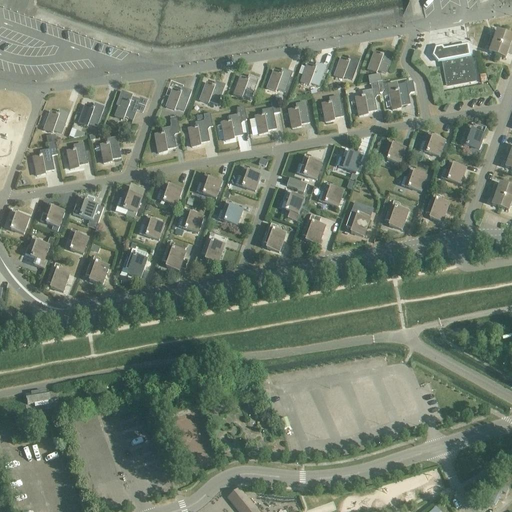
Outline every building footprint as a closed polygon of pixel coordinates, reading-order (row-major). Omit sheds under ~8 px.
[(491,49),(489,54),(505,60),(507,55),(511,53),(511,51),(511,43),(511,42),(511,40),(511,36),(497,31),(495,36),(491,38),(488,44),(491,49)] [(448,87),(474,82),(469,54),(463,47),(443,50),(441,48),(435,49),(433,57),(438,63),(443,62),(448,87)] [(385,75),(393,56),(384,52),(382,56),(374,53),(368,71),(376,74),(377,72),(385,75)] [(352,81),(359,62),(350,59),(349,62),(341,60),(334,78),(343,81),(343,78),(352,81)] [(318,87),(325,68),(316,65),(315,69),(307,66),(301,84),(309,87),(310,84),(318,87)] [(285,93),(292,74),(283,71),(281,75),(274,72),(267,90),(275,93),(276,90),(285,93)] [(378,83),(382,83),(380,75),(368,78),(369,85),(377,84),(378,83)] [(251,100),(258,80),(249,77),(248,81),(240,78),(233,96),(242,99),(243,97),(251,100)] [(217,106),(225,87),(216,83),(214,87),(206,84),(200,102),(208,105),(209,103),(217,106)] [(379,94),(380,94),(378,83),(377,84),(370,85),(372,92),(363,93),(364,98),(355,99),(359,118),(368,116),(367,114),(376,112),(373,98),(380,97),(379,94)] [(409,106),(407,95),(414,94),(412,84),(405,85),(405,86),(397,87),(396,84),(388,86),(392,112),(401,110),(400,107),(409,106)] [(184,112),(191,93),(182,90),(180,94),(173,91),(166,108),(174,112),(175,109),(184,112)] [(139,102),(132,99),(133,97),(121,93),(116,107),(119,108),(115,118),(123,121),(124,118),(133,122),(136,112),(143,114),(147,103),(140,100),(139,102)] [(334,120),(343,118),(339,98),(329,100),(330,104),(322,105),(325,124),(334,122),(334,120)] [(276,131),(273,115),(280,114),(278,103),(271,104),(272,110),(262,112),(263,116),(255,118),(259,136),(267,135),(267,132),(276,131)] [(300,126),(309,124),(305,104),(296,106),(297,110),(289,111),(292,130),(301,129),(300,126)] [(97,128),(104,109),(95,106),(93,110),(86,107),(79,125),(87,128),(88,125),(97,128)] [(222,124),(225,143),(234,141),(233,138),(242,137),(240,123),(247,122),(244,108),(237,110),(238,117),(229,118),(230,122),(222,124)] [(62,135),(69,115),(60,112),(58,116),(50,113),(44,131),(52,134),(53,132),(62,135)] [(209,143),(206,129),(213,128),(210,115),(203,116),(205,123),(196,125),(196,129),(188,130),(192,149),(200,147),(200,145),(209,143)] [(478,120),(476,125),(485,128),(487,123),(478,120)] [(173,135),(180,134),(177,121),(170,122),(171,129),(162,131),(163,135),(155,136),(158,155),(167,153),(167,151),(175,149),(173,135)] [(484,136),(483,136),(486,129),(474,125),(472,128),(468,127),(464,138),(469,139),(466,147),(479,152),(484,136)] [(72,130),(69,138),(73,140),(84,138),(84,135),(72,130)] [(439,159),(445,143),(432,139),(433,136),(428,134),(425,144),(423,144),(420,152),(439,159)] [(55,136),(46,137),(48,144),(56,143),(55,136)] [(112,161),(120,159),(117,139),(107,141),(108,145),(100,147),(103,165),(112,164),(112,161)] [(400,166),(405,151),(393,146),(394,143),(389,141),(385,152),(390,154),(387,162),(400,166)] [(54,172),(51,158),(58,157),(56,143),(49,145),(50,151),(41,153),(41,157),(33,159),(37,177),(45,176),(45,173),(54,172)] [(78,167),(87,165),(83,145),(74,147),(75,151),(67,153),(70,171),(79,170),(78,167)] [(356,174),(361,159),(349,154),(350,151),(345,149),(341,160),(339,159),(336,167),(356,174)] [(471,149),(469,157),(478,160),(481,153),(471,149)] [(316,181),(322,166),(310,162),(311,159),(306,157),(302,167),(300,166),(297,175),(316,181)] [(261,160),(259,166),(265,168),(268,163),(261,160)] [(460,186),(466,171),(453,166),(455,163),(449,162),(446,172),(444,171),(441,179),(460,186)] [(255,193),(260,177),(248,173),(249,170),(244,168),(241,179),(238,178),(235,186),(255,193)] [(421,194),(426,178),(414,174),(415,171),(410,169),(406,180),(404,179),(401,187),(421,194)] [(216,200),(221,185),(209,180),(210,177),(205,175),(201,186),(199,185),(196,193),(216,200)] [(297,193),(304,195),(307,186),(289,180),(287,187),(298,191),(297,193)] [(176,207),(182,192),(169,188),(170,184),(165,183),(162,193),(159,192),(157,201),(176,207)] [(338,209),(343,194),(331,189),(332,186),(327,184),(323,195),(321,194),(318,202),(338,209)] [(494,202),(492,206),(508,212),(510,207),(511,206),(511,188),(500,184),(498,189),(494,191),(491,197),(494,202)] [(135,218),(142,199),(144,193),(131,189),(130,192),(126,190),(122,200),(120,199),(117,208),(128,212),(126,217),(134,220),(134,221),(139,223),(140,220),(135,218)] [(296,224),(304,201),(292,196),(293,193),(288,191),(284,202),(288,204),(286,212),(290,213),(287,221),(296,224)] [(442,224),(449,206),(437,201),(438,197),(432,195),(425,214),(431,216),(429,220),(442,224)] [(82,198),(78,208),(76,208),(73,216),(92,223),(98,207),(92,205),(94,200),(88,197),(87,200),(82,198)] [(402,232),(408,213),(396,209),(397,205),(391,202),(385,221),(390,223),(389,227),(402,232)] [(237,228),(242,212),(230,208),(231,205),(226,203),(223,213),(220,212),(217,221),(237,228)] [(57,234),(64,214),(52,209),(53,206),(48,204),(44,215),(49,217),(46,225),(52,227),(50,232),(57,234)] [(355,204),(346,228),(352,230),(351,234),(363,239),(370,220),(369,220),(373,211),(355,204)] [(198,235),(203,219),(191,215),(192,212),(187,210),(183,220),(181,220),(178,228),(198,235)] [(24,236),(29,220),(17,216),(18,213),(13,211),(9,222),(14,223),(11,231),(24,236)] [(318,247),(325,228),(319,226),(321,220),(309,216),(301,237),(307,239),(306,242),(318,247)] [(159,242),(164,227),(152,222),(153,219),(148,217),(144,228),(142,227),(139,235),(159,242)] [(88,228),(96,231),(98,225),(91,223),(88,228)] [(279,254),(286,236),(274,231),(275,227),(269,225),(262,244),(268,246),(266,250),(279,254)] [(83,256),(89,241),(76,236),(77,233),(72,231),(69,242),(73,244),(70,251),(83,256)] [(53,247),(56,238),(51,236),(48,245),(53,247)] [(218,265),(227,240),(214,236),(213,238),(208,236),(201,255),(207,257),(205,261),(218,265)] [(47,264),(44,263),(49,248),(37,243),(38,240),(33,238),(29,249),(27,248),(25,256),(36,260),(34,268),(44,272),(47,264)] [(186,250),(175,246),(168,244),(162,263),(167,265),(166,268),(179,273),(185,254),(184,254),(185,250),(186,250)] [(140,280),(147,261),(135,257),(136,253),(130,251),(123,270),(129,272),(128,275),(140,280)] [(102,287),(109,268),(97,264),(98,260),(92,258),(85,277),(91,279),(89,282),(102,287)] [(63,294),(70,276),(58,271),(59,267),(53,265),(46,284),(52,286),(51,290),(63,294)] [(111,386),(113,393),(128,390),(127,383),(111,386)] [(28,406),(57,401),(55,393),(48,394),(48,392),(27,396),(28,406)] [(495,481),(485,502),(495,506),(500,494),(506,497),(510,488),(495,481)] [(237,511),(258,511),(239,489),(227,499),(237,511)]
